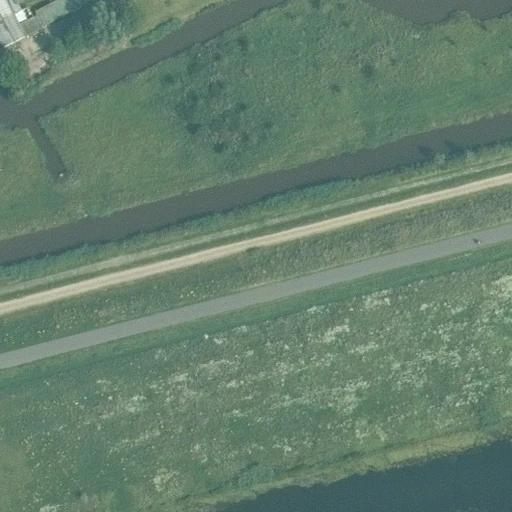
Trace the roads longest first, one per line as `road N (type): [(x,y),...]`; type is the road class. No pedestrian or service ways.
road 1 (track): [(0,298),(511,165)]
road 2 (unknown): [(0,310),(511,180)]
